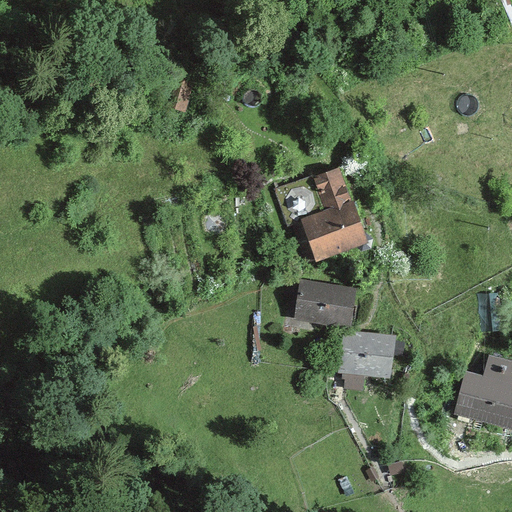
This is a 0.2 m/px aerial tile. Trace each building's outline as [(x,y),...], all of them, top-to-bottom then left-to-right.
[(176,68),(167,97),(188,104),(197,74),(176,68)] [(312,212),(291,221),(308,263),(359,242),(330,171),(300,183),(312,212)] [(343,288),(289,282),(285,320),(339,326),(343,288)] [(384,341),(335,333),(329,371),(378,379),(384,341)] [(472,381),(459,377),(446,416),(502,434),(511,403),(511,365),(481,355),(472,381)]
